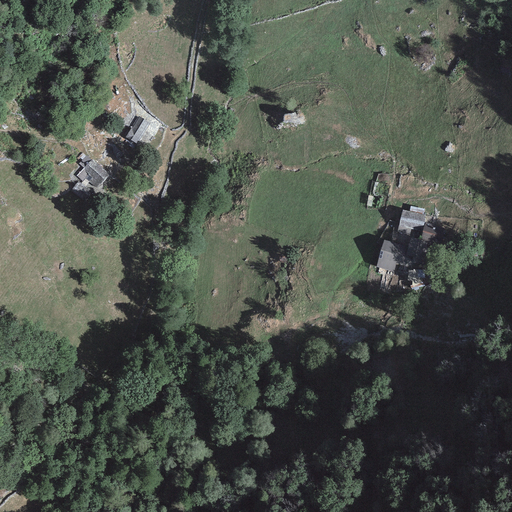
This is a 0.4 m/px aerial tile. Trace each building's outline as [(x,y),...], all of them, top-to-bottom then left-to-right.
[(150,124),(139,117),(126,137),(137,144),(150,124)] [(85,179),(97,187),(110,174),(93,159),(92,160),(86,156),(79,163),(84,168),(77,176),(83,182),(85,179)] [(91,193),(78,182),(71,191),(84,202),(91,193)] [(425,215),(402,211),(399,226),(422,230),(424,222),(425,215)] [(424,222),(422,230),(420,239),(441,243),(445,226),(424,222)] [(433,244),(411,239),(409,248),(406,260),(416,262),(429,265),(433,244)] [(406,260),(409,248),(384,241),(377,267),(395,272),(397,263),(415,267),(416,262),(406,260)] [(413,269),(413,285),(427,286),(427,270),(413,269)]
